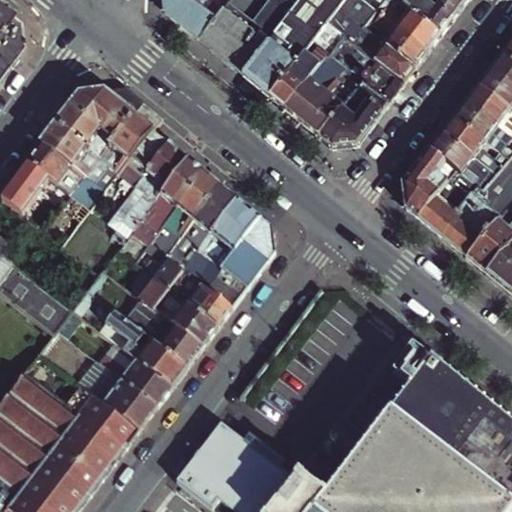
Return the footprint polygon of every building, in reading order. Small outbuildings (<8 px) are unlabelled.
[(200,43),(211,28),(199,19),(192,13),(201,0),(163,0),(165,14),(200,43)] [(201,0),(192,13),(199,19),(213,0),(201,0)] [(287,0),(272,0),(249,31),(266,43),(294,5),(287,0)] [(346,0),(302,0),(291,15),(319,37),(329,24),(334,17),(346,0)] [(363,0),(378,11),(381,7),(386,0),(363,0)] [(436,6),(428,0),(409,0),(404,7),(411,13),(442,38),(455,21),(436,6)] [(455,21),(470,0),(441,0),(436,6),(455,21)] [(442,38),(411,13),(406,19),(389,6),(385,11),(381,7),(378,11),(430,54),(442,38)] [(20,24),(0,7),(0,79),(23,49),(20,24)] [(200,43),(244,78),(268,45),(266,43),(249,31),(224,11),(211,28),(200,43)] [(386,44),(417,70),(430,54),(378,11),(365,27),(369,30),(375,24),(392,37),(386,44)] [(271,100),(319,37),(291,15),(268,45),(244,78),(271,100)] [(346,38),(405,87),(417,70),(386,44),(369,30),(365,27),(354,18),(347,27),(334,17),(329,24),(340,32),(346,38)] [(271,100),(286,112),(330,58),(334,53),(327,48),(340,32),(329,24),(319,37),(271,100)] [(363,84),(390,106),(405,87),(346,38),(334,53),(330,58),(353,77),(363,84)] [(511,60),(504,55),(491,72),(511,87),(511,60)] [(330,58),(286,112),(302,125),(343,76),(350,81),(353,77),(330,58)] [(511,110),(511,87),(491,72),(479,88),(511,112),(511,110)] [(343,76),(302,125),(319,139),(363,84),(353,77),(350,81),(343,76)] [(358,148),(390,106),(363,84),(319,139),(333,150),(358,148)] [(479,88),(467,103),(499,127),(511,112),(479,88)] [(126,91),(104,93),(134,118),(144,106),(126,91)] [(100,162),(134,118),(104,93),(80,96),(56,128),(100,162)] [(455,119),(486,144),(499,127),(467,103),(455,119)] [(163,122),(144,106),(134,118),(154,134),(163,122)] [(120,177),(154,134),(134,118),(100,162),(106,167),(102,171),(108,176),(112,171),(119,177),(120,177)] [(455,119),(442,136),(474,160),(500,180),(511,163),(508,160),(503,156),(497,164),(481,152),(486,144),(455,119)] [(100,162),(56,128),(42,147),(87,180),(97,167),(102,171),(106,167),(100,162)] [(124,247),(189,162),(154,134),(120,177),(144,196),(113,238),(124,247)] [(431,151),(459,172),(463,175),(474,160),(442,136),(431,151)] [(106,194),(87,180),(42,147),(29,165),(30,165),(53,183),(71,197),(92,213),(99,203),(106,194)] [(459,172),(431,151),(404,186),(407,210),(420,221),(459,172)] [(503,156),(508,160),(511,155),(506,152),(503,156)] [(155,239),(204,175),(189,162),(124,247),(120,252),(130,260),(149,235),(155,239)] [(489,195),(463,175),(459,172),(420,221),(467,260),(495,226),(511,206),(511,163),(500,180),(489,195)] [(53,183),(30,165),(21,177),(44,195),(53,183)] [(171,252),(221,188),(204,175),(155,239),(171,252)] [(237,201),(221,188),(171,252),(152,277),(168,290),(180,274),(173,268),(183,255),(190,261),(237,201)] [(237,201),(190,261),(184,269),(199,280),(212,265),(222,272),(248,292),(270,263),(244,243),(262,221),(237,201)] [(511,206),(495,226),(467,260),(487,276),(511,246),(511,206)] [(272,229),(262,221),(244,243),(270,263),(276,255),(272,229)] [(0,254),(8,243),(0,236),(0,254)] [(511,246),(487,276),(511,295),(511,246)] [(73,314),(0,257),(0,295),(55,337),(73,314)] [(212,265),(199,280),(205,285),(203,287),(207,291),(222,272),(212,265)] [(180,274),(168,290),(219,330),(233,311),(207,291),(203,287),(205,285),(199,280),(184,269),(180,274)] [(222,272),(207,291),(233,311),(248,292),(222,272)] [(219,330),(168,290),(152,277),(136,297),(141,301),(204,349),(219,330)] [(204,349),(141,301),(125,321),(188,370),(204,349)] [(125,321),(114,313),(105,325),(129,344),(123,352),(126,354),(173,390),(188,370),(125,321)] [(386,363),(414,385),(427,366),(400,345),(386,363)] [(173,390),(126,354),(117,366),(113,364),(108,371),(158,410),(173,390)] [(221,502),(234,511),(511,511),(511,424),(432,360),(427,366),(414,385),(344,481),(331,471),(334,467),(324,463),(323,465),(316,460),(304,476),(302,475),(298,480),(253,446),(223,422),(178,482),(215,510),(221,502)] [(93,397),(140,433),(158,410),(108,371),(98,383),(78,368),(69,379),(93,397)] [(25,377),(0,408),(0,511),(11,511),(8,509),(44,462),(78,417),(25,377)] [(8,509),(11,511),(80,511),(109,475),(140,433),(93,397),(78,417),(44,462),(8,509)]
